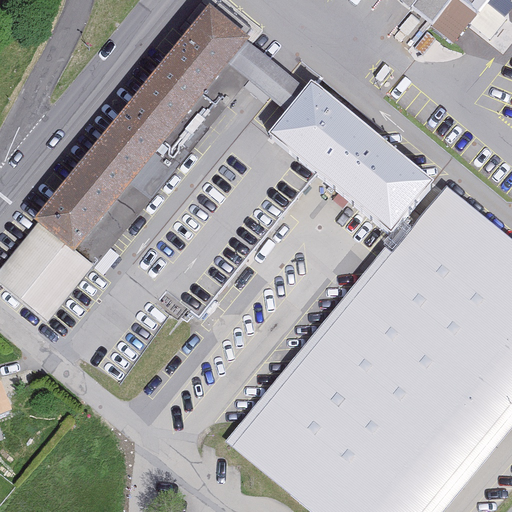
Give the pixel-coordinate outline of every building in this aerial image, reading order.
[(482,0),(461,0),(474,10),(482,0)] [(229,64),(248,39),(210,6),(22,226),(38,241),(3,281),(54,325),(104,267),(81,248),(124,194),(229,64)] [(251,81),(288,112),(307,89),(248,39),(229,64),(251,81)] [(124,194),(148,214),(251,81),(229,64),(124,194)] [(270,134),(388,235),(401,220),(433,182),(313,82),(307,89),(288,112),(270,134)] [(401,220),(388,235),(398,243),(231,446),(312,511),(440,511),(511,425),(511,242),(445,188),(411,229),(401,220)] [(81,248),(104,267),(148,214),(124,194),(81,248)] [(0,386),(0,414),(10,411),(0,386)]
